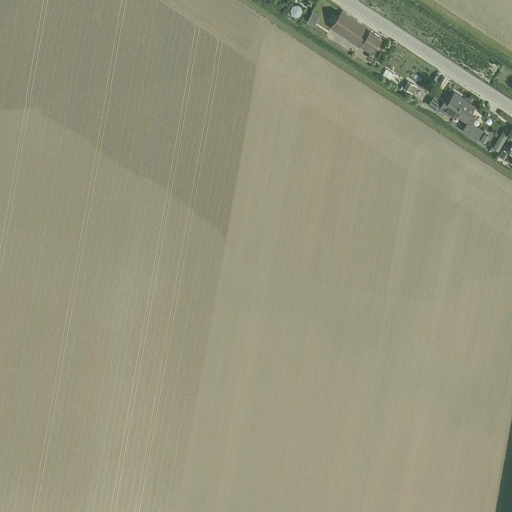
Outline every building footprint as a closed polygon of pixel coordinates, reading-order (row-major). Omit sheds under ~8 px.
[(309,4),(299,4),(300,14),(309,14),(309,4)] [(360,43),(371,50),(375,43),(381,35),(362,22),(342,9),(336,17),(330,27),(358,46),(360,43)] [(413,92),(417,85),(407,80),(404,86),(401,85),(400,87),(407,92),(409,89),(413,92)] [(465,99),(454,91),(450,97),(447,95),(444,99),(434,93),(428,103),(438,110),(439,108),(446,113),(448,111),(454,115),(455,113),(456,113),(465,99)] [(476,138),(482,130),(471,122),(475,117),(470,113),(475,105),(465,99),(456,113),(467,121),(462,129),(476,138)] [(498,150),(508,135),(502,131),(492,146),(498,150)] [(506,141),(498,154),(503,157),(511,163),(511,162),(511,143),(511,145),(506,141)]
